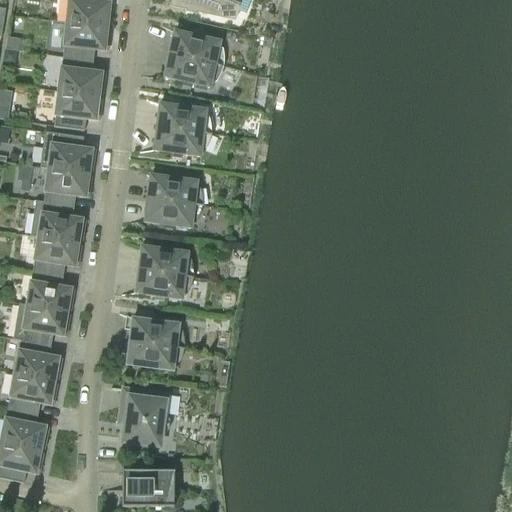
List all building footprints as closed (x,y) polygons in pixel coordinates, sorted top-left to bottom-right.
[(99,5),(99,0),(68,0),(66,25),(106,29),(107,19),(111,20),(113,6),(99,5)] [(174,0),(172,7),(223,18),(236,12),(241,0),(174,0)] [(105,39),(106,29),(66,25),(62,59),(92,63),(94,52),(107,53),(109,40),(105,39)] [(168,57),(222,69),(221,52),(218,51),(219,44),(173,34),(168,57)] [(4,51),(17,53),(19,40),(6,38),(4,51)] [(214,84),(222,69),(168,57),(163,80),(209,90),(211,83),(214,84)] [(91,74),(92,63),(62,59),(58,94),(98,99),(99,89),(103,90),(105,76),(91,74)] [(5,92),(4,101),(11,102),(13,93),(5,92)] [(97,109),(98,99),(58,94),(53,129),(84,133),(85,121),(99,123),(100,109),(97,109)] [(156,130),(210,137),(208,120),(204,119),(205,112),(159,106),(156,130)] [(34,117),(33,125),(41,126),(42,118),(34,117)] [(203,153),(210,137),(156,130),(153,153),(199,159),(200,152),(203,153)] [(81,151),(83,140),(45,134),(40,169),(88,176),(89,166),(93,167),(95,153),(81,151)] [(86,186),(88,176),(40,169),(39,170),(47,171),(43,204),(35,203),(35,204),(73,209),(75,198),(88,200),(90,187),(86,186)] [(147,201),(201,208),(198,191),(195,191),(196,184),(149,178),(147,201)] [(194,224),(201,208),(147,201),(144,225),(190,231),(191,224),(194,224)] [(71,221),(73,209),(35,204),(29,238),(77,246),(79,236),(83,236),(85,223),(71,221)] [(76,255),(77,246),(29,238),(29,239),(37,240),(32,273),(62,279),(64,267),(78,269),(80,256),(76,255)] [(138,273),(192,280),(189,263),(186,262),(187,255),(140,249),(138,273)] [(60,290),(62,279),(32,273),(26,307),(18,306),(18,307),(66,315),(68,305),(72,306),(74,292),(60,290)] [(185,295),(192,280),(138,273),(135,296),(181,302),(182,295),(185,295)] [(64,325),(66,315),(18,307),(12,341),(50,348),(52,336),(66,339),(68,325),(64,325)] [(129,344),(183,351),(180,334),(177,334),(178,327),(132,321),(129,344)] [(48,359),(50,348),(12,341),(20,343),(13,376),(53,384),(55,374),(59,375),(62,362),(48,359)] [(176,367),(183,351),(129,344),(126,367),(172,373),(173,366),(176,367)] [(52,394),(53,384),(13,376),(7,411),(37,417),(39,405),(53,408),(55,395),(52,394)] [(122,392),(119,420),(126,421),(123,444),(159,449),(160,437),(164,436),(169,431),(169,423),(166,418),(169,398),(154,396),(122,392)] [(35,428),(37,417),(7,411),(0,443),(0,444),(40,453),(42,443),(46,444),(48,431),(35,428)] [(38,463),(40,453),(0,444),(0,480),(23,486),(25,474),(39,477),(41,463),(38,463)] [(173,474),(121,473),(121,509),(162,510),(167,492),(173,492),(173,479),(171,479),(172,475),(173,475),(173,474)]
